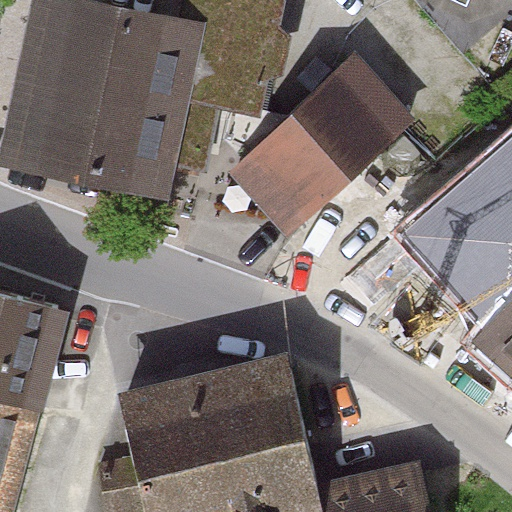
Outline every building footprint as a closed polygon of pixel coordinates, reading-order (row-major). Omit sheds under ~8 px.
[(186,0),(182,20),(92,0),(42,0),(6,165),(164,200),(176,147),(207,154),(218,104),(263,114),(271,79),(288,75),(294,37),(281,26),(286,0),(186,0)] [(419,118),(358,51),(230,168),(291,235),(419,118)] [(511,247),(481,221),(418,292),(511,374),(511,247)] [(73,312),(0,293),(0,398),(50,411),(73,312)] [(121,407),(129,442),(133,462),(100,469),(109,511),(144,504),(145,511),(319,511),(327,511),(323,492),(295,369),(121,407)] [(0,398),(0,511),(25,511),(50,411),(0,398)] [(433,511),(425,470),(323,492),(327,511),(319,511),(433,511)]
